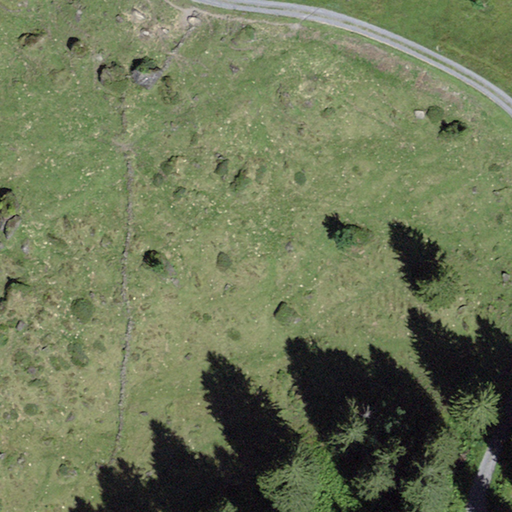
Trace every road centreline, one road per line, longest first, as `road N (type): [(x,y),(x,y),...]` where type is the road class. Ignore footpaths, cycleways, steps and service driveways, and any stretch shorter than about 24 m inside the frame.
road 1 (track): [(225,0),(318,14),(417,49),(511,112)]
road 2 (track): [(511,394),(474,478),(479,511)]
